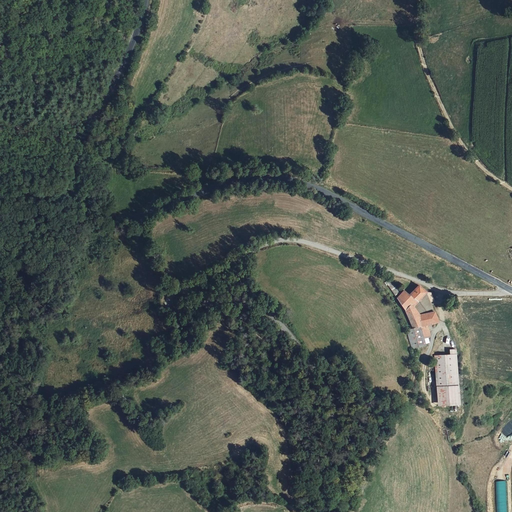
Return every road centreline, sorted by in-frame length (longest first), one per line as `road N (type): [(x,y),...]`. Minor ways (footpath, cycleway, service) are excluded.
road 1 (unclassified): [(511,291),(441,291),(304,240),(271,241),(168,297),(170,310),(181,314),(244,302),(266,312),(310,359),(332,406),(308,511)]
road 2 (secondary): [(511,290),(287,178),(251,178),(128,219),(85,207),(72,166),(145,0)]
road 3 (track): [(312,187),(297,175),(250,167),(139,171),(121,134),(128,120)]
road 4 (track): [(419,0),(426,74),(459,140),(487,174),(511,188)]
